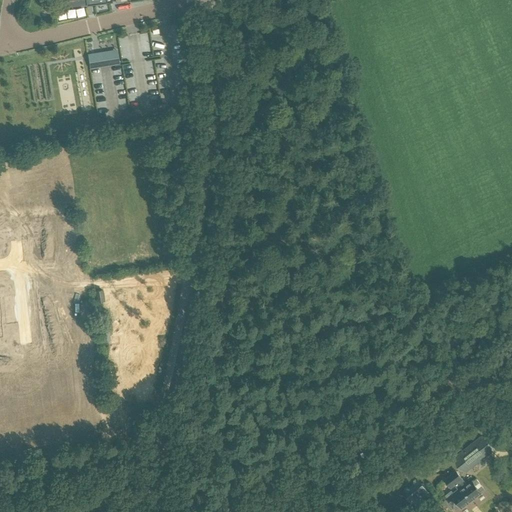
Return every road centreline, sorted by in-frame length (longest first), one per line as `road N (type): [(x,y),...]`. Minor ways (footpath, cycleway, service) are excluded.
road 1 (unclassified): [(149,511),(163,391),(212,197),(227,0)]
road 2 (unclassified): [(13,45),(197,0)]
